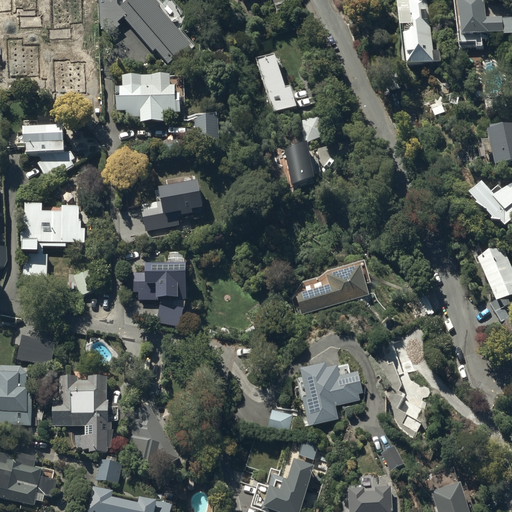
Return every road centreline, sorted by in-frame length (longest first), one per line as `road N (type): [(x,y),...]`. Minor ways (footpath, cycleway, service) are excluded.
road 1 (residential): [(511,368),(498,388),(484,388),(434,246),(320,0)]
road 2 (residential): [(232,511),(223,348),(0,305)]
